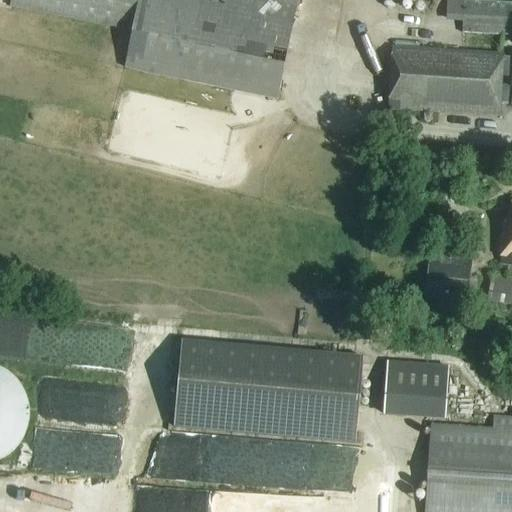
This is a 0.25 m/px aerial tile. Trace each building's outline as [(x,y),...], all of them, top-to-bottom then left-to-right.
[(277,102),(296,8),(297,0),(10,0),(9,9),(131,33),(124,70),(277,102)] [(511,37),(511,5),(446,2),(445,21),(462,22),(461,35),(511,37)] [(392,41),(392,48),(387,112),(500,119),(501,104),(511,105),(511,107),(511,106),(511,59),(504,59),(504,55),(419,50),(419,43),(392,41)] [(387,216),(417,219),(419,199),(388,196),(387,216)] [(511,201),(509,217),(504,216),(498,254),(502,255),(500,264),(511,266),(511,201)] [(425,300),(438,301),(437,311),(457,312),(458,303),(466,303),(470,252),(429,248),(425,300)] [(511,308),(511,279),(492,276),(487,304),(511,308)] [(173,429),(355,445),(363,358),(181,342),(173,429)] [(445,422),(449,368),(386,363),(382,418),(445,422)] [(0,461),(10,455),(20,445),(26,432),(29,418),(27,403),(21,390),(12,379),(0,371),(0,370),(0,461)] [(511,511),(511,411),(511,420),(493,419),(493,432),(431,428),(424,511),(511,511)] [(321,478),(320,490),(342,491),(343,479),(321,478)]
